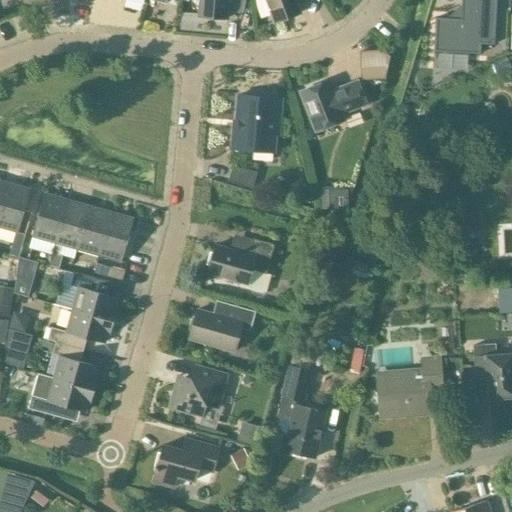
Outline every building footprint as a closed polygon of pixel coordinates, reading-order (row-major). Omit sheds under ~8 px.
[(199,0),(199,15),(228,17),(229,0),(199,0)] [(267,0),(275,21),(300,13),(295,0),(267,0)] [(426,15),(424,49),(470,51),(471,41),(484,42),(486,0),(451,0),(450,16),(426,15)] [(181,11),(179,26),(196,28),(197,13),(181,11)] [(387,49),(360,50),(362,78),(388,77),(387,49)] [(367,103),(358,81),(333,91),(329,80),(301,91),(316,131),(345,120),(342,113),(367,103)] [(213,116),(232,116),(232,91),(214,91),(213,116)] [(277,119),(281,119),(282,99),(238,95),(235,129),(233,129),(232,148),(274,152),(277,119)] [(234,164),(229,180),(253,188),(258,172),(234,164)] [(0,211),(8,182),(0,179),(0,211)] [(8,182),(0,211),(0,226),(18,232),(31,189),(8,182)] [(33,236),(55,242),(67,199),(45,193),(33,236)] [(55,242),(77,248),(89,205),(67,199),(55,242)] [(77,248),(99,255),(112,212),(89,205),(77,248)] [(112,212),(99,255),(122,261),(134,218),(112,212)] [(18,256),(23,239),(13,237),(9,253),(18,256)] [(250,254),(216,245),(208,272),(248,283),(252,269),(266,273),(274,244),(255,239),(250,254)] [(12,292),(30,296),(38,259),(21,255),(12,292)] [(79,286),(73,309),(114,320),(117,308),(115,307),(118,297),(115,296),(118,284),(76,272),(73,284),(79,286)] [(0,312),(9,314),(14,287),(0,284),(0,312)] [(500,311),(511,310),(511,287),(498,288),(500,311)] [(53,327),(49,339),(80,348),(84,336),(105,342),(108,332),(110,332),(114,320),(73,309),(67,331),(53,327)] [(189,338),(234,351),(243,322),(198,309),(196,316),(192,317),(190,328),(191,332),(189,338)] [(25,366),(30,331),(24,330),(26,316),(11,313),(3,363),(25,366)] [(54,378),(94,389),(98,377),(96,376),(98,366),(77,360),(80,348),(49,339),(43,337),(39,352),(53,355),(54,353),(60,355),(54,378)] [(473,345),(475,374),(487,373),(489,397),(511,395),(511,353),(496,355),(495,343),(473,345)] [(315,456),(326,410),(300,405),(302,398),(304,398),(311,369),(307,368),(309,358),(293,355),(291,364),(289,364),(277,415),(292,419),(285,448),(315,456)] [(440,390),(438,358),(424,359),(425,370),(379,373),(382,415),(429,411),(428,391),(440,390)] [(206,403),(218,407),(227,374),(196,366),(192,379),(179,375),(170,406),(202,415),(206,403)] [(94,389),(54,378),(38,373),(28,408),(59,417),(63,405),(86,411),(89,401),(91,401),(94,389)] [(243,421),(238,437),(252,441),(257,425),(243,421)] [(199,467),(213,471),(219,448),(185,438),(182,450),(164,445),(153,481),(174,486),(177,475),(195,480),(199,467)] [(0,511),(21,511),(36,481),(7,473),(0,497),(0,511)] [(57,490),(44,481),(33,495),(46,504),(57,490)] [(494,511),(491,501),(482,504),(481,502),(450,511),(494,511)]
